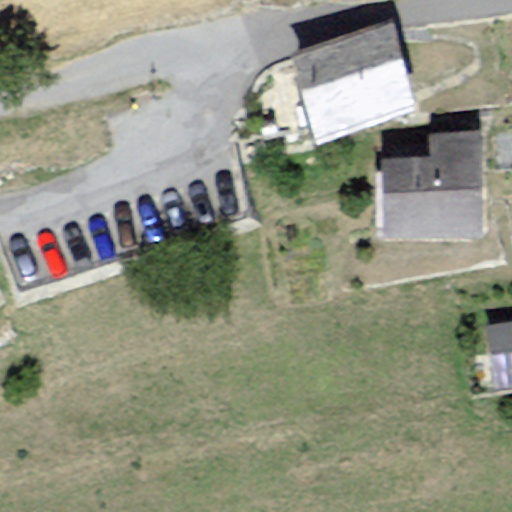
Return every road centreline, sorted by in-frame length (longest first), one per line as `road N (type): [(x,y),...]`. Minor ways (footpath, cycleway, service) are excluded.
road 1 (residential): [(0,214),(187,143),(224,95),(247,39)]
road 2 (residential): [(0,92),(247,39)]
road 3 (residential): [(247,39),(495,0)]
